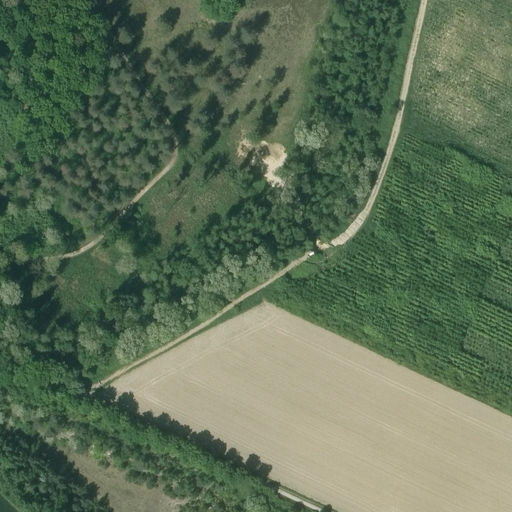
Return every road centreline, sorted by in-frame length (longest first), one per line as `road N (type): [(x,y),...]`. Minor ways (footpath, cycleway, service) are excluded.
road 1 (track): [(422,0),(373,221),(379,235),(98,381),(86,401)]
road 2 (track): [(78,0),(174,144),(88,246),(0,256)]
road 3 (unknown): [(329,511),(86,401)]
